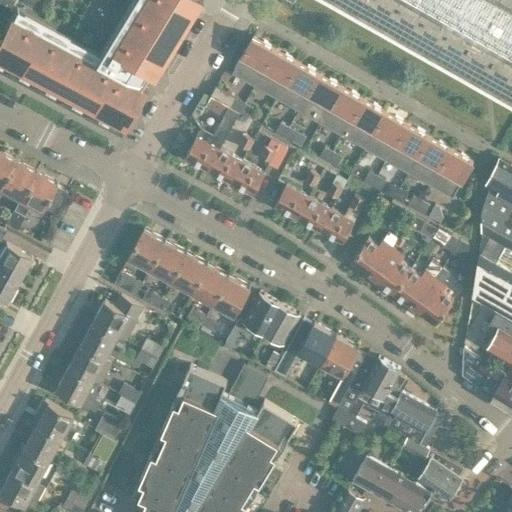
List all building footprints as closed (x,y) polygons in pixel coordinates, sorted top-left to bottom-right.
[(152,74),(177,33),(197,0),(137,0),(104,56),(108,58),(104,63),(14,14),(17,8),(16,8),(13,14),(11,13),(0,34),(0,65),(121,130),(146,85),(141,83),(148,72),(152,74)] [(511,0),(339,0),(511,98),(511,0)] [(231,72),(254,84),(275,47),(253,34),(231,72)] [(276,97),(297,60),(275,47),(254,84),(276,97)] [(297,60),(276,97),(298,109),(319,72),(297,60)] [(319,72),(298,109),(320,122),(341,85),(319,72)] [(215,85),(209,95),(227,105),(233,108),(238,110),(239,111),(244,101),(238,98),(215,85)] [(320,122),(342,135),(363,97),(341,85),(320,122)] [(209,95),(204,103),(223,114),(227,105),(209,95)] [(364,147),(385,110),(363,97),(342,135),(364,147)] [(248,116),(253,106),(244,101),(239,111),(248,116)] [(196,133),(185,155),(207,167),(219,145),(220,145),(230,126),(238,110),(233,108),(227,105),(223,114),(213,133),(200,126),(196,133)] [(385,110),(364,147),(385,160),(406,122),(385,110)] [(283,136),(289,126),(281,121),(275,131),(283,136)] [(407,172),(428,135),(406,122),(385,160),(407,172)] [(289,126),(283,136),(292,140),(297,131),(289,126)] [(243,133),(237,143),(248,149),(253,138),(243,133)] [(428,135),(407,172),(429,185),(450,147),(428,135)] [(264,145),(259,154),(270,160),(268,164),(276,168),(288,147),(279,142),(275,150),(266,145),(264,145)] [(246,159),(220,145),(219,145),(207,167),(233,181),(246,159)] [(327,160),(333,150),(325,146),(320,156),(327,160)] [(450,147),(429,185),(451,197),(473,160),(450,147)] [(0,179),(12,157),(0,150),(0,179)] [(333,150),(327,160),(336,165),(341,155),(333,150)] [(505,244),(511,247),(511,164),(498,156),(484,181),(489,184),(482,208),(482,210),(482,231),(490,235),(505,244)] [(0,188),(19,198),(35,169),(12,157),(0,179),(0,188)] [(246,159),(233,181),(253,191),(265,169),(255,164),(246,159)] [(35,169),(19,198),(5,222),(16,228),(29,203),(40,209),(43,205),(55,212),(66,191),(58,186),(54,184),(56,181),(35,169)] [(310,169),(304,180),(312,184),(318,174),(310,169)] [(371,185),(377,175),(369,170),(363,180),(371,185)] [(336,174),(332,181),(340,185),(344,178),(336,174)] [(377,175),(371,185),(380,189),(385,179),(377,175)] [(274,203),(296,215),(309,193),(286,181),(274,203)] [(332,181),(327,191),(335,196),(340,185),(332,181)] [(394,196),(399,187),(391,183),(386,191),(394,196)] [(394,196),(402,201),(407,192),(399,187),(394,196)] [(309,193),(296,215),(322,229),(334,207),(309,193)] [(335,207),(322,229),(342,240),(354,218),(365,199),(354,194),(344,212),(335,207)] [(415,209),(421,199),(412,194),(407,204),(415,209)] [(415,209),(424,214),(429,204),(421,199),(415,209)] [(419,230),(424,220),(415,215),(409,225),(419,230)] [(127,256),(149,268),(165,239),(143,227),(127,256)] [(438,228),(433,236),(440,240),(444,243),(450,234),(438,228)] [(490,235),(480,252),(495,261),(505,244),(490,235)] [(367,236),(350,261),(371,276),(393,246),(382,239),(378,244),(367,236)] [(185,250),(165,239),(149,268),(169,279),(185,250)] [(469,244),(460,239),(452,252),(462,257),(469,244)] [(7,241),(0,253),(0,266),(19,277),(32,254),(7,241)] [(403,254),(393,246),(371,276),(392,292),(410,267),(400,260),(403,254)] [(169,279),(191,291),(207,261),(185,250),(169,279)] [(511,270),(495,261),(479,252),(472,299),(495,312),(511,322),(511,270)] [(392,292),(414,307),(435,277),(442,267),(432,260),(425,270),(424,269),(421,275),(410,267),(392,292)] [(191,291),(212,302),(228,273),(207,261),(191,291)] [(19,277),(0,266),(0,295),(6,299),(19,277)] [(442,267),(435,277),(443,283),(451,272),(443,266),(442,267)] [(120,270),(113,282),(135,294),(141,281),(120,270)] [(251,285),(228,273),(212,302),(235,315),(251,285)] [(446,285),(435,277),(414,307),(435,323),(453,298),(442,290),(446,285)] [(155,305),(160,296),(147,288),(142,298),(155,305)] [(259,331),(263,334),(280,301),(260,290),(245,319),(261,328),(259,331)] [(106,297),(94,319),(117,333),(125,338),(143,306),(120,294),(116,303),(106,297)] [(160,296),(155,305),(171,313),(176,304),(160,296)] [(280,301),(264,331),(271,335),(267,341),(275,345),(278,339),(284,342),(285,341),(301,312),(280,301)] [(200,324),(205,315),(190,307),(185,315),(200,324)] [(511,322),(495,312),(484,332),(491,336),(485,347),(491,350),(501,356),(511,362),(511,322)] [(205,315),(200,324),(214,331),(219,323),(205,315)] [(282,355),(276,367),(275,368),(285,374),(298,348),(322,361),(337,332),(315,319),(314,321),(303,316),(282,355)] [(235,345),(238,341),(243,333),(247,335),(253,325),(239,317),(226,339),(235,345)] [(94,319),(82,341),(105,354),(117,333),(94,319)] [(322,361),(344,373),(330,398),(339,404),(364,359),(354,354),(360,344),(337,332),(322,361)] [(142,347),(158,356),(164,346),(148,337),(142,347)] [(82,341),(69,363),(92,376),(92,377),(99,382),(111,360),(104,356),(105,354),(82,341)] [(511,377),(504,373),(462,346),(461,370),(461,374),(477,385),(487,392),(487,393),(511,408),(511,377)] [(158,356),(142,347),(137,356),(153,365),(158,356)] [(266,361),(276,367),(282,355),(272,349),(266,361)] [(501,356),(491,350),(486,358),(497,364),(501,356)] [(378,414),(386,418),(402,389),(391,384),(399,369),(401,367),(379,355),(374,365),(364,359),(339,404),(338,406),(356,416),(364,402),(380,411),(378,414)] [(81,398),(92,377),(92,376),(69,363),(57,385),(81,398)] [(241,511),(248,502),(244,500),(254,479),(260,483),(276,457),(272,454),(285,434),(290,437),(297,422),(263,400),(258,409),(252,405),(267,378),(243,364),(228,393),(223,391),(226,382),(190,366),(183,381),(187,383),(180,404),(175,403),(161,433),(166,435),(157,456),(151,454),(137,482),(143,485),(138,496),(146,501),(140,511),(241,511)] [(121,393),(134,401),(139,393),(125,385),(121,393)] [(437,409),(402,389),(386,418),(384,422),(407,434),(419,441),(437,409)] [(134,401),(121,393),(116,401),(130,410),(134,401)] [(49,400),(37,422),(60,435),(61,435),(60,436),(69,441),(76,427),(68,423),(73,413),(49,400)] [(332,417),(335,419),(360,432),(366,422),(356,416),(338,406),(332,417)] [(100,418),(118,428),(122,421),(104,411),(100,418)] [(118,428),(100,418),(95,428),(113,438),(118,428)] [(37,422),(25,444),(49,457),(60,436),(61,435),(60,435),(37,422)] [(407,434),(402,445),(424,457),(429,447),(429,446),(419,441),(407,434)] [(18,456),(13,466),(45,485),(53,472),(58,462),(49,457),(25,444),(22,442),(15,454),(18,456)] [(111,454),(95,445),(91,452),(107,461),(111,454)] [(448,496),(461,476),(458,474),(462,466),(435,451),(429,447),(424,457),(422,459),(427,462),(418,476),(444,493),(448,496)] [(85,462),(102,472),(107,461),(91,452),(85,462)] [(352,478),(354,479),(413,511),(417,511),(430,491),(365,455),(352,478)] [(2,487),(25,500),(34,505),(45,485),(13,466),(2,487)] [(355,511),(366,494),(349,485),(334,511),(355,511)] [(68,497),(85,507),(90,498),(72,489),(68,497)] [(82,511),(85,507),(68,497),(64,505),(77,511),(82,511)]
